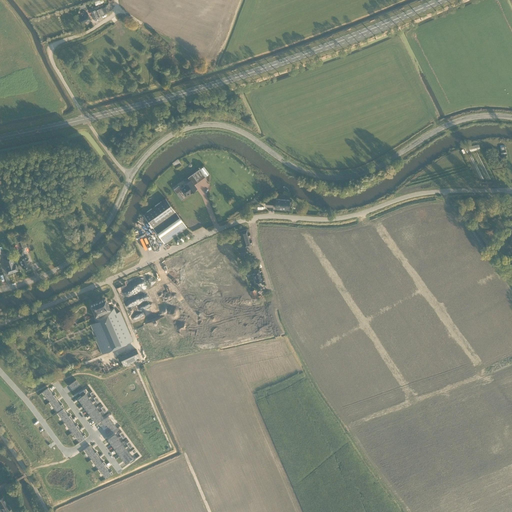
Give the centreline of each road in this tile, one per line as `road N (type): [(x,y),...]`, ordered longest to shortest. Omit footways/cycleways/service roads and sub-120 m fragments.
road 1 (unclassified): [(0,324),(241,220),(344,217),(426,192),(511,188)]
road 2 (tertiary): [(131,175),(161,140),(196,124),(233,127),(299,169),(344,176),(389,160),(450,122),(511,116)]
road 3 (primary): [(85,118),(212,84),(439,0)]
road 4 (tertiary): [(0,289),(75,258),(101,232),(131,175)]
road 5 (unclassified): [(85,118),(49,50),(108,18),(116,0)]
road 6 (residential): [(93,435),(65,450),(0,371)]
